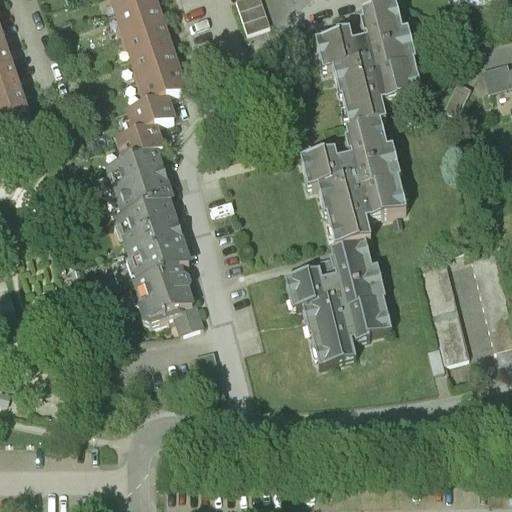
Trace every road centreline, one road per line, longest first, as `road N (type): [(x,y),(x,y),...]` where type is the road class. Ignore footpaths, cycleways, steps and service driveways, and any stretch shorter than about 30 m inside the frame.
road 1 (residential): [(247,434),(183,194),(196,139),(247,78)]
road 2 (residential): [(247,434),(150,438),(141,482),(0,484)]
road 3 (residential): [(511,398),(421,420),(247,434)]
road 4 (residential): [(16,0),(63,133)]
road 5 (residential): [(247,78),(301,22),(352,0)]
